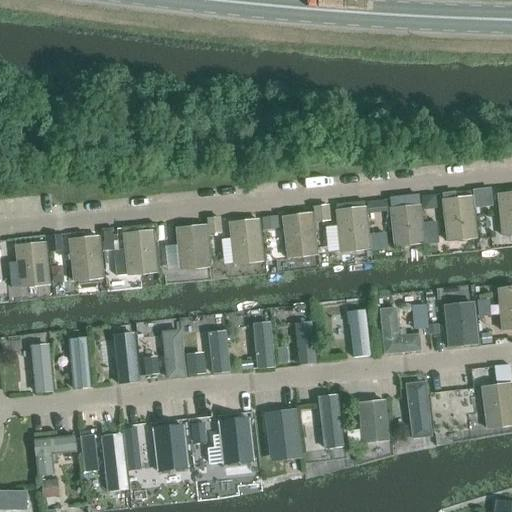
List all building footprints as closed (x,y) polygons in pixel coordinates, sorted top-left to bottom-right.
[(489,190),(474,192),(475,208),(491,206),(489,190)] [(502,235),(502,236),(511,234),(511,194),(497,196),(498,201),(502,235)] [(434,196),(422,198),(423,210),(435,209),(434,196)] [(460,240),(464,240),(467,240),(471,240),(474,238),(476,238),(472,198),(442,201),(447,242),(449,241),(453,242),(456,242),(460,240)] [(335,206),(336,212),(337,228),(340,252),(342,252),(346,253),(349,252),(352,251),(357,250),(360,251),(364,251),(367,249),(369,249),(365,209),(364,203),(335,206)] [(328,207),(312,208),(314,223),(329,222),(328,207)] [(419,212),(389,215),(393,251),(423,248),(419,212)] [(314,255),(317,255),(312,215),(282,219),(287,259),(290,258),(293,259),(297,259),(300,257),(304,256),(307,257),(311,257),(314,255)] [(219,219),(207,220),(209,235),(218,234),(221,231),(219,219)] [(231,240),(233,265),(236,264),(239,265),(243,265),(246,263),(250,263),(254,264),(257,263),(260,262),(263,261),(258,221),(229,224),(231,240)] [(180,270),(197,268),(200,269),(204,269),(207,267),(209,267),(206,227),(176,230),(180,270)] [(137,276),(140,274),(144,274),(147,275),(151,275),(154,273),(157,273),(153,232),(124,235),(128,276),(130,275),(134,276),(137,276)] [(60,236),(47,237),(49,249),(61,248),(60,236)] [(98,238),(84,239),(72,241),(69,241),(73,281),(76,281),(79,282),(83,282),(86,280),(90,280),(94,281),(97,280),(100,279),(103,278),(98,238)] [(49,285),(45,244),(15,247),(19,288),(36,286),(40,287),(43,287),(46,285),(49,285)] [(502,331),(511,330),(511,289),(498,291),(502,331)] [(489,300),(476,302),(478,318),(491,316),(489,300)] [(427,304),(413,305),(414,328),(428,328),(427,304)] [(448,348),(478,345),(474,304),(443,308),(448,348)] [(420,352),(419,335),(404,337),(404,331),(398,332),(396,309),(379,311),(384,355),(420,352)] [(348,323),(350,324),(354,359),(369,357),(364,313),(358,314),(356,313),(348,313),(347,315),(348,323)] [(273,368),(269,324),(253,326),(257,370),(273,368)] [(310,324),(295,325),(300,366),(314,364),(310,324)] [(437,326),(428,327),(429,334),(438,333),(437,326)] [(184,378),(179,333),(163,334),(168,379),(184,378)] [(229,373),(224,333),(208,334),(213,375),(229,373)] [(490,334),(480,335),(482,345),(492,343),(490,334)] [(133,335),(114,337),(119,385),(138,383),(133,335)] [(69,341),(74,390),(90,388),(85,340),(69,341)] [(36,393),(52,391),(47,348),(45,348),(41,347),(38,348),(34,349),(31,349),(36,393)] [(288,348),(275,350),(278,365),(291,363),(288,348)] [(157,364),(142,365),(143,376),(158,375),(157,364)] [(424,384),(407,386),(413,440),(430,438),(424,384)] [(511,426),(511,393),(511,385),(481,389),(486,429),(489,429),(492,429),(496,429),(499,427),(504,427),(507,428),(510,427),(511,426)] [(342,447),(336,398),(320,400),(320,406),(324,439),(322,441),(323,448),(326,450),(333,450),(335,448),(342,447)] [(361,431),(360,433),(361,443),(363,444),(371,443),(372,442),(387,441),(383,402),(358,405),(361,430),(361,431)] [(312,411),(301,413),(303,424),(314,423),(312,411)] [(299,452),(295,412),(266,415),(269,447),(268,449),(269,455),(271,457),(277,456),(279,454),(299,452)] [(250,417),(221,420),(226,462),(255,459),(250,417)] [(185,424),(156,427),(161,469),(190,466),(185,424)] [(193,442),(205,441),(203,424),(191,426),(193,442)] [(125,447),(138,446),(136,429),(124,430),(125,447)] [(38,475),(55,473),(52,453),(76,451),(75,434),(34,438),(38,475)] [(95,434),(82,435),(84,472),(97,471),(95,434)] [(108,477),(123,475),(118,437),(104,439),(108,477)] [(0,492),(0,510),(23,510),(24,493),(0,492)]
